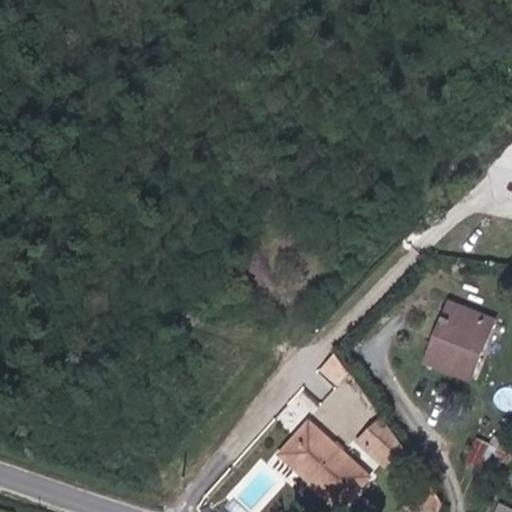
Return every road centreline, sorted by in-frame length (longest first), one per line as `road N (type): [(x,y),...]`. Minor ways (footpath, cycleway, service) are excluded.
road 1 (residential): [(196,511),(417,274),(511,205)]
road 2 (tertiary): [(121,511),(0,471)]
